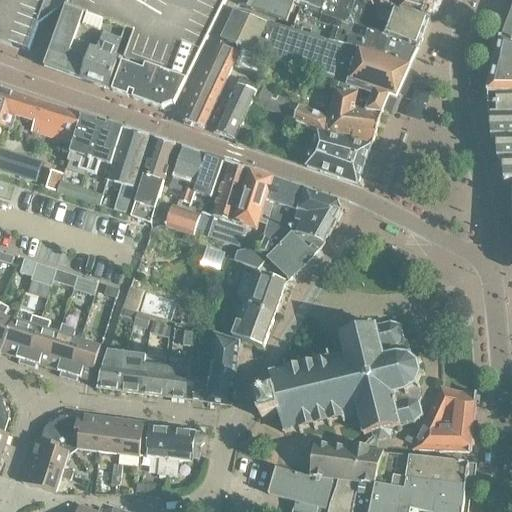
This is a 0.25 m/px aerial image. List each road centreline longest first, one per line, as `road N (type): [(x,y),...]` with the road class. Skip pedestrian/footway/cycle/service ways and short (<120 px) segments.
road 1 (residential): [(0,74),(357,199)]
road 2 (residential): [(199,508),(234,423),(357,199)]
road 3 (residential): [(464,0),(452,18),(454,67),(490,262)]
road 4 (residential): [(490,262),(357,199)]
road 5 (residential): [(505,375),(500,511)]
